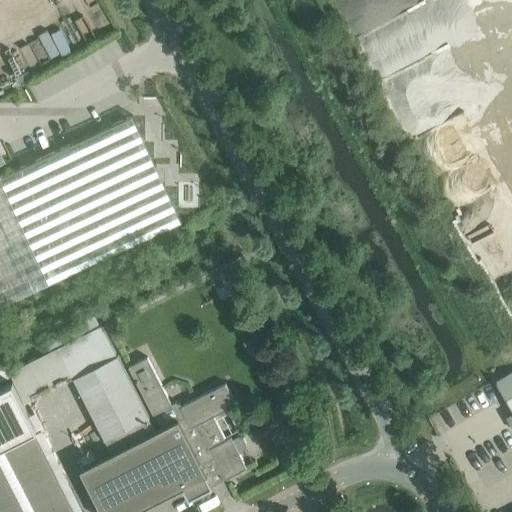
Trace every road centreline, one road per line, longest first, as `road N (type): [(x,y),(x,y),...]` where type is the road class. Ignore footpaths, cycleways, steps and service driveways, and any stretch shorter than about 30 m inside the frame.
road 1 (unclassified): [(393,467),(392,432),(152,0)]
road 2 (unclassified): [(270,511),(341,475),(393,467)]
